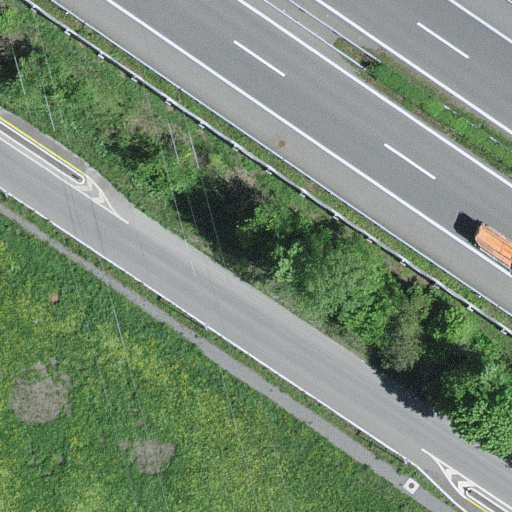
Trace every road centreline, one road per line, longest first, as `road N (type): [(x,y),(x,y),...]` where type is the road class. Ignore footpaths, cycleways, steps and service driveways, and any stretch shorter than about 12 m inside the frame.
road 1 (unclassified): [(511,497),(0,156)]
road 2 (motorway): [(175,0),(511,230)]
road 3 (motorway): [(511,85),(386,0)]
